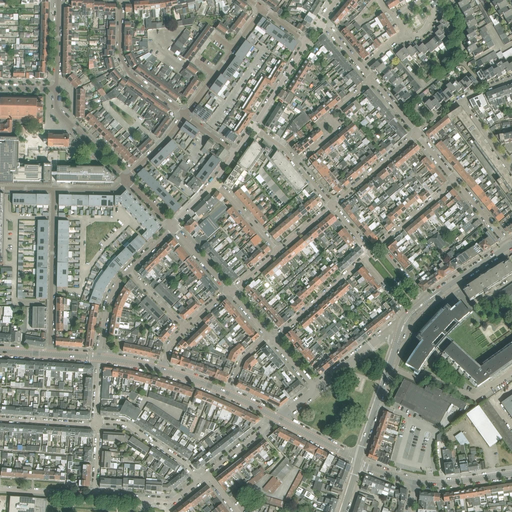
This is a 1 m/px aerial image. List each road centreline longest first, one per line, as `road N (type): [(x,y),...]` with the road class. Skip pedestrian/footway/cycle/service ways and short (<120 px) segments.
road 1 (residential): [(50,354),(53,188)]
road 2 (residential): [(184,113),(127,71),(119,55),(120,0)]
road 3 (residential): [(511,372),(471,396),(389,366)]
road 4 (residential): [(296,163),(338,128),(328,116),(372,79)]
road 5 (residential): [(272,340),(364,259)]
road 6 (residential): [(96,423),(129,425),(198,480)]
road 7 (unclassified): [(126,179),(58,112),(56,88)]
